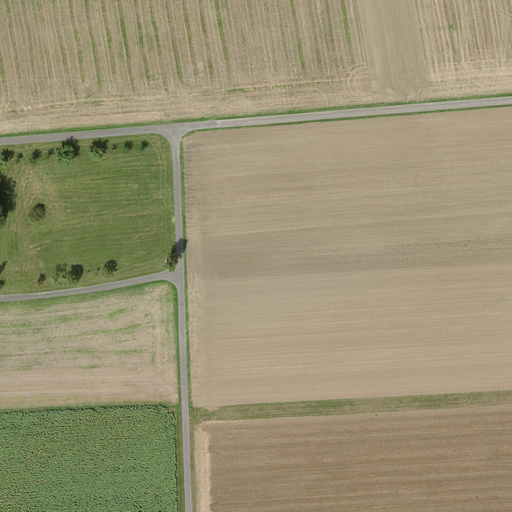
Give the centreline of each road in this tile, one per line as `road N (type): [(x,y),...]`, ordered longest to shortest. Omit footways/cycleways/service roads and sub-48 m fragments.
road 1 (track): [(0,143),(177,130),(181,273),(0,298)]
road 2 (track): [(177,130),(511,101)]
road 3 (track): [(181,273),(190,511)]
